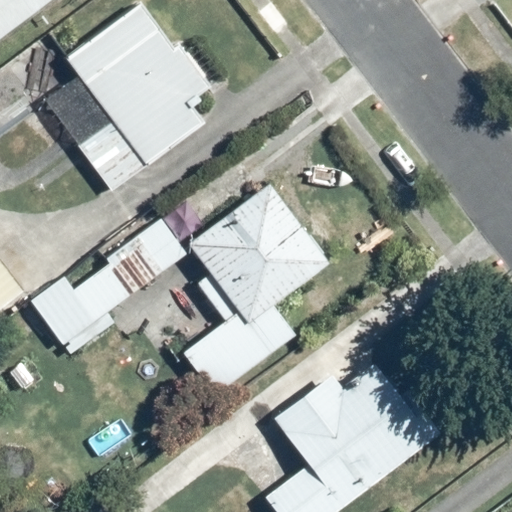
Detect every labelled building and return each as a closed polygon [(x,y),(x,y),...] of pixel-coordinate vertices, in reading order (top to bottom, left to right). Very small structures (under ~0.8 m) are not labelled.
[(0,0),(0,34),(45,0),(0,0)] [(205,88),(136,0),(134,0),(60,57),(109,120),(74,147),(109,192),(198,124),(183,105),(205,88)] [(322,264),(264,187),(185,246),(160,212),(64,285),(57,277),(26,301),(53,337),(68,357),(118,320),(109,308),(188,249),(235,312),(179,353),(209,394),(290,336),(267,305),(322,264)] [(0,305),(18,292),(0,268),(0,305)] [(329,511),(430,430),(374,361),(344,386),(330,369),(268,420),(304,464),(261,499),(271,511),(329,511)]
